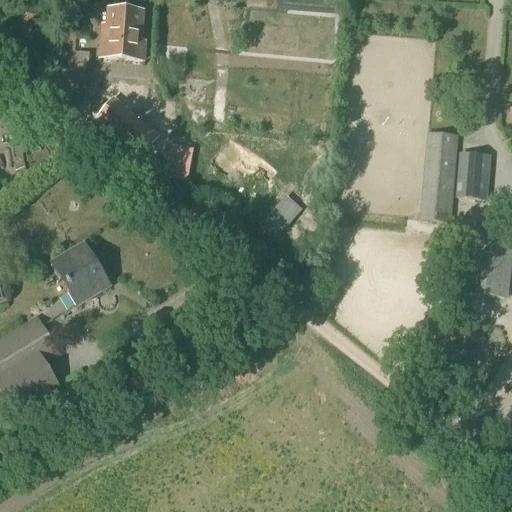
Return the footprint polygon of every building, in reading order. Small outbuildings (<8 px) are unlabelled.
[(139,45),(141,16),(108,14),(106,43),(102,43),(101,60),(142,63),(142,45),(139,45)] [(87,85),(88,55),(75,55),(75,40),(58,39),(55,84),(87,85)] [(169,149),(174,107),(148,104),(149,88),(101,82),(97,112),(108,113),(107,120),(124,122),(121,143),(169,149)] [(190,120),(194,125),(200,126),(205,122),(206,115),(201,111),(195,110),(190,114),(190,120)] [(29,151),(30,128),(18,128),(18,151),(29,151)] [(450,226),(456,140),(427,137),(420,222),(450,226)] [(172,186),(195,189),(201,151),(178,148),(172,186)] [(206,149),(205,158),(225,160),(226,150),(206,149)] [(229,160),(247,162),(249,153),(231,150),(229,160)] [(486,204),(490,158),(458,156),(454,202),(486,204)] [(284,200),(268,220),(283,233),(300,213),(284,200)] [(503,302),(511,235),(472,230),(463,297),(503,302)] [(76,311),(111,290),(84,245),(49,266),(76,311)] [(14,419),(60,391),(46,368),(61,360),(36,319),(0,341),(0,395),(14,419)]
